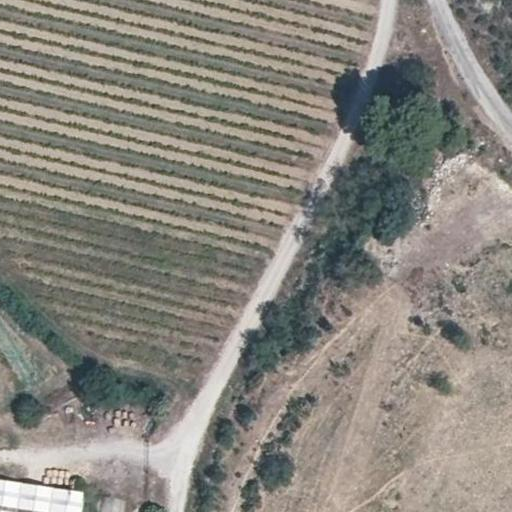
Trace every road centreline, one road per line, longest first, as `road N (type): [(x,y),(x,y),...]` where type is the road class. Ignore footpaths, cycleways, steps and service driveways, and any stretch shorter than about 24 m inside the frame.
road 1 (track): [(174,511),(194,446),(338,163),(392,0)]
road 2 (track): [(194,446),(0,448)]
road 3 (track): [(437,0),(453,55),(511,131)]
